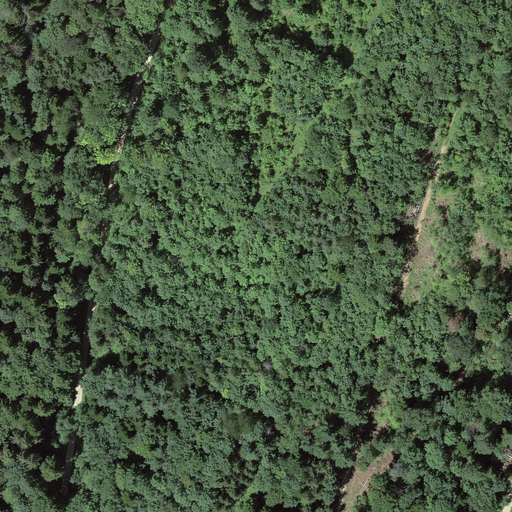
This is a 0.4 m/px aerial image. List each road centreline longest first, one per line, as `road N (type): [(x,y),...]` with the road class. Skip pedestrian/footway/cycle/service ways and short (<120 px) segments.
road 1 (track): [(62,511),(115,174),(147,57),(172,0)]
road 2 (track): [(511,17),(464,103),(341,511)]
